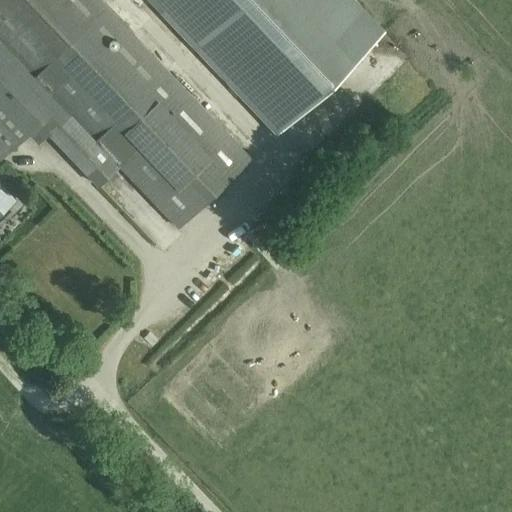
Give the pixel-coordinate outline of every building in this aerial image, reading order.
[(0,0),(0,157),(38,122),(89,175),(110,155),(177,226),(250,157),(100,0),(0,0)] [(170,0),(163,8),(279,130),(381,33),(350,0),(170,0)] [(0,212),(14,199),(0,184),(0,212)] [(293,207),(286,198),(278,205),(285,213),(293,207)] [(282,218),(275,211),(268,218),(275,224),(282,218)] [(264,223),(256,230),(264,238),(271,230),(264,223)] [(210,292),(223,302),(229,294),(216,284),(210,292)]
